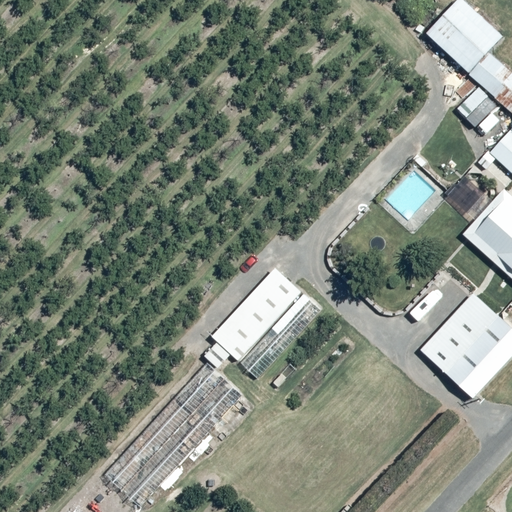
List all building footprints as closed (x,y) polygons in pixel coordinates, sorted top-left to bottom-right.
[(499,36),(460,0),(453,0),(422,34),(465,73),(499,36)] [(475,82),(508,111),(511,114),(511,70),(493,54),(471,79),(475,82)] [(511,130),(510,128),(479,159),(487,166),(495,158),(511,175),(511,130)] [(511,209),(498,197),(463,237),(511,278),(511,209)] [(218,370),(229,358),(235,363),(255,380),(319,310),(299,292),(272,268),(209,338),(212,341),(200,354),(218,370)] [(511,353),(511,330),(472,293),(418,351),(469,399),(511,353)] [(244,415),(234,405),(239,400),(204,366),(101,476),(136,509),(210,430),(221,440),(244,415)]
